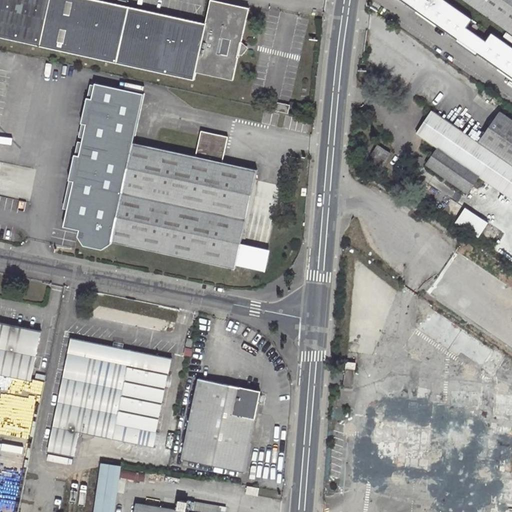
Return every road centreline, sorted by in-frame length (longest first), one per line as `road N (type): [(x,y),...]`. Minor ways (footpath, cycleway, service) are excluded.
road 1 (unclassified): [(0,256),(317,321)]
road 2 (tertiary): [(347,0),(317,321)]
road 3 (unknown): [(0,60),(66,73),(32,263)]
road 4 (unknown): [(182,339),(160,450),(102,445),(72,465),(46,468)]
road 5 (tertiary): [(317,321),(301,511)]
road 6 (unknown): [(69,317),(38,448),(46,468)]
